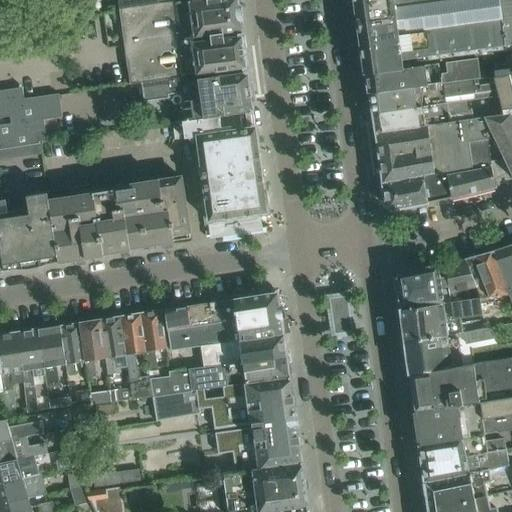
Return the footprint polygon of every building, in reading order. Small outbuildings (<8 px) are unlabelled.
[(118,0),(120,10),(188,0),(118,0)] [(241,22),(238,6),(237,0),(188,0),(120,10),(125,47),(241,31),(240,22),(241,22)] [(511,0),(356,0),(360,26),(367,74),(478,59),(478,58),(511,53),(511,55),(511,54),(511,0)] [(247,68),(241,31),(125,47),(130,83),(130,84),(245,69),(247,68)] [(478,59),(367,74),(369,93),(480,78),(480,77),(478,59)] [(245,69),(141,83),(141,87),(143,101),(169,98),(168,94),(179,93),(183,95),(183,101),(180,105),(181,112),(185,115),(186,120),(186,121),(250,112),(252,112),(253,112),(251,101),(252,101),(249,83),(247,72),(245,72),(245,69)] [(511,73),(508,74),(494,76),(499,95),(503,114),(511,112),(511,73)] [(499,95),(494,76),(480,77),(480,78),(369,93),(372,112),(447,102),(499,95)] [(89,99),(115,100),(115,82),(89,81),(89,99)] [(0,94),(0,117),(10,116),(11,124),(0,125),(0,150),(20,147),(33,142),(39,141),(39,142),(46,140),(42,118),(54,116),(51,97),(50,95),(23,99),(23,96),(22,96),(15,97),(6,95),(2,95),(0,94)] [(448,112),(447,102),(372,112),(375,131),(473,117),(472,109),(448,112)] [(252,127),(250,112),(186,121),(186,120),(172,122),(174,139),(184,138),(196,136),(202,175),(202,178),(205,201),(209,235),(206,236),(206,237),(260,229),(267,228),(265,213),(267,213),(266,209),(255,127),(254,127),(252,127)] [(511,112),(503,114),(484,117),(494,137),(511,177),(511,112)] [(494,137),(484,117),(473,118),(473,117),(375,131),(376,137),(378,155),(461,143),(461,144),(466,144),(472,143),(471,140),(487,137),(487,138),(494,137)] [(490,168),(487,138),(487,137),(471,140),(472,143),(466,144),(467,153),(462,153),(463,165),(437,171),(439,176),(446,175),(451,198),(495,187),(490,168)] [(20,147),(0,150),(0,159),(41,154),(39,142),(39,141),(33,142),(20,147)] [(467,153),(466,144),(461,144),(461,143),(378,155),(381,177),(382,183),(437,171),(463,165),(462,153),(467,153)] [(445,199),(439,176),(437,171),(382,183),(385,205),(392,210),(429,203),(445,199)] [(190,238),(181,177),(159,180),(158,174),(47,191),(47,192),(48,198),(58,262),(103,255),(103,253),(131,249),(131,248),(190,238)] [(58,262),(48,198),(46,192),(26,196),(28,208),(7,211),(5,199),(0,199),(0,246),(4,270),(58,262)] [(511,249),(511,246),(492,252),(508,294),(509,294),(511,302),(511,249)] [(508,294),(492,252),(481,255),(464,259),(474,287),(476,287),(480,299),(489,297),(488,296),(508,294)] [(400,272),(395,279),(395,281),(400,311),(443,305),(443,303),(441,287),(448,286),(449,292),(451,302),(461,300),(459,290),(474,287),(464,259),(400,272)] [(280,307),(278,297),(278,295),(274,292),(218,301),(165,310),(168,330),(199,325),(281,312),(280,307)] [(347,296),(329,299),(334,334),(333,334),(333,335),(348,333),(348,332),(351,331),(353,331),(349,307),(348,307),(347,296)] [(459,320),(459,317),(481,313),(479,298),(461,300),(451,302),(443,303),(443,305),(400,311),(404,340),(404,341),(404,342),(447,335),(463,332),(461,320),(459,320)] [(148,369),(158,367),(155,350),(167,347),(161,310),(142,313),(147,351),(146,351),(148,369)] [(283,334),(281,319),(282,319),(281,312),(199,325),(168,330),(171,349),(201,346),(217,344),(283,334)] [(147,351),(142,313),(121,317),(126,354),(130,387),(132,399),(153,396),(150,378),(150,375),(149,375),(139,377),(136,353),(146,351),(147,351)] [(126,354),(121,317),(100,320),(105,358),(105,357),(108,374),(118,372),(115,356),(126,354)] [(105,358),(100,320),(80,323),(85,361),(88,374),(88,381),(93,381),(93,376),(97,376),(94,360),(105,358)] [(85,361),(80,323),(60,326),(65,364),(67,372),(75,371),(74,363),(85,361)] [(65,364),(60,326),(38,329),(44,375),(45,375),(47,387),(60,385),(57,365),(65,364)] [(498,337),(496,326),(463,332),(466,344),(498,337)] [(44,375),(38,329),(17,333),(24,381),(27,412),(38,411),(35,386),(34,377),(44,375)] [(24,381),(17,333),(0,335),(0,367),(3,390),(5,416),(16,414),(14,389),(13,383),(24,381)] [(217,344),(201,346),(204,366),(204,367),(286,356),(287,356),(283,334),(217,344)] [(462,365),(458,337),(448,338),(447,335),(404,342),(409,374),(462,367),(462,365)] [(235,384),(289,376),(286,356),(204,367),(204,366),(183,369),(173,370),(169,371),(169,375),(150,378),(153,396),(202,389),(203,389),(235,384)] [(511,357),(462,365),(462,367),(409,374),(414,412),(511,398),(511,357)] [(202,389),(153,396),(156,419),(200,413),(199,409),(212,407),(215,428),(251,423),(251,425),(296,419),(295,414),(293,404),(294,404),(292,395),(290,378),(289,377),(289,376),(235,384),(222,386),(223,395),(204,397),(203,389),(202,389)] [(132,399),(130,387),(109,390),(111,402),(132,399)] [(91,400),(90,393),(90,389),(75,391),(77,402),(91,400)] [(111,402),(109,390),(90,393),(91,400),(91,405),(111,402)] [(71,403),(70,396),(49,399),(50,408),(67,406),(71,403)] [(511,429),(511,398),(414,412),(419,444),(484,435),(484,434),(511,429)] [(115,414),(114,404),(95,405),(97,416),(115,414)] [(44,433),(42,421),(8,426),(7,419),(0,420),(0,440),(25,436),(44,433)] [(252,428),(215,433),(218,452),(231,450),(235,471),(301,461),(299,444),(298,435),(297,425),(296,419),(251,425),(252,428)] [(75,449),(72,429),(60,431),(64,451),(75,449)] [(509,465),(504,438),(485,441),(484,435),(419,444),(421,460),(424,483),(489,470),(489,469),(509,465)] [(48,453),(45,442),(27,446),(25,436),(0,440),(0,461),(35,456),(48,453)] [(78,466),(75,449),(64,451),(67,468),(78,466)] [(0,481),(39,473),(35,457),(35,456),(0,461),(0,481)] [(98,458),(83,459),(87,489),(142,482),(141,470),(122,472),(100,475),(98,458)] [(224,472),(222,472),(227,511),(295,511),(308,510),(305,490),(306,490),(304,479),(301,462),(302,462),(301,461),(235,471),(224,472)] [(80,484),(78,466),(67,468),(70,487),(80,484)] [(488,497),(485,482),(491,481),(489,470),(424,483),(427,509),(488,497)] [(29,497),(45,493),(42,481),(40,482),(38,475),(39,474),(39,473),(0,481),(0,502),(29,496),(29,497)] [(80,484),(70,487),(73,496),(83,493),(80,484)] [(121,498),(120,488),(105,490),(106,498),(89,500),(95,511),(124,511),(122,499),(121,498)] [(87,492),(85,492),(89,500),(106,498),(105,490),(87,492)] [(0,511),(50,511),(55,511),(52,501),(32,506),(29,497),(29,496),(0,502),(0,511)] [(497,511),(497,507),(490,508),(488,497),(427,509),(427,511),(497,511)] [(91,511),(87,503),(78,505),(79,511),(91,511)]
